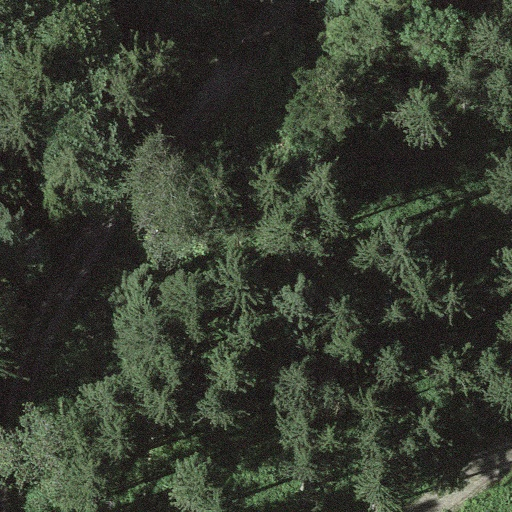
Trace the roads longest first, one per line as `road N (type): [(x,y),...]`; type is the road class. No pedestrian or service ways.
road 1 (track): [(19,511),(16,402),(28,343),(48,300),(272,0)]
road 2 (track): [(405,511),(511,439)]
